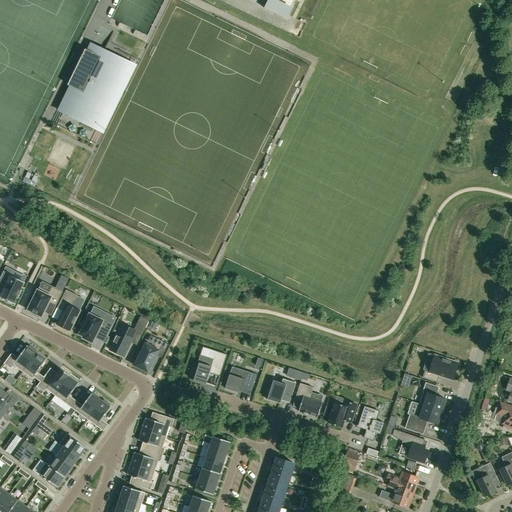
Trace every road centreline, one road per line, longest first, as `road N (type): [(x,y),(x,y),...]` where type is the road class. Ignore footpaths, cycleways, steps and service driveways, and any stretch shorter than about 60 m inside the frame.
road 1 (unclassified): [(425,511),(511,250)]
road 2 (residential): [(114,442),(148,386),(19,321)]
